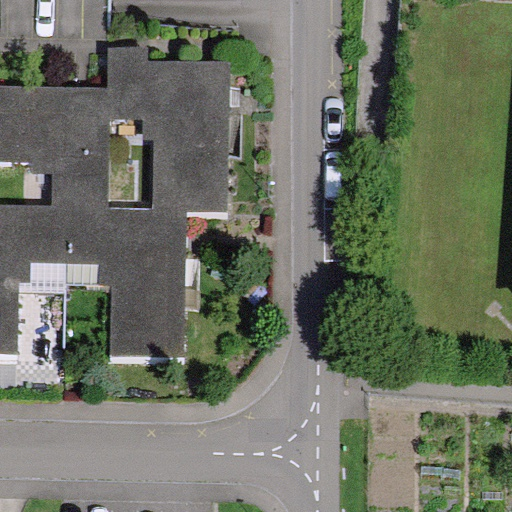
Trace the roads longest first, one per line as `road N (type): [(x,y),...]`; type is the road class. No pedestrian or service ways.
road 1 (residential): [(316,454),(314,0)]
road 2 (residential): [(0,451),(316,454)]
